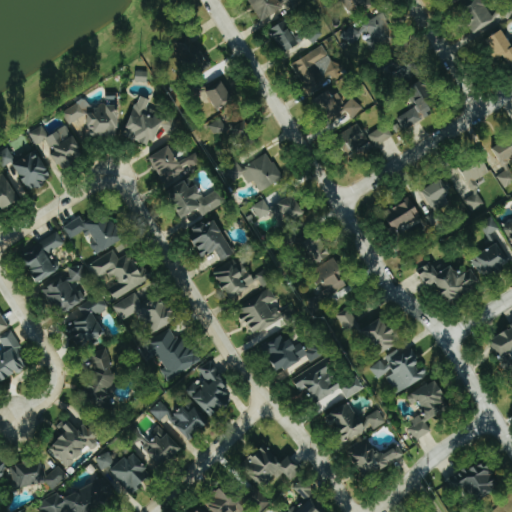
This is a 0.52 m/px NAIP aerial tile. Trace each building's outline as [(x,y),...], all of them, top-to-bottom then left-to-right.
[(252,0),(260,24),(282,18),(276,0),(252,0)] [(360,14),(378,8),(374,0),(343,0),(347,10),(358,7),(360,14)] [(494,21),(484,0),(474,0),(476,4),(465,9),(474,30),(494,21)] [(367,41),(375,55),(399,41),(383,13),(365,24),(373,38),(367,41)] [(272,27),(283,53),(300,45),(289,20),(272,27)] [(506,56),(510,66),(511,64),(511,38),(508,29),(486,39),(496,61),(506,56)] [(293,64),(310,92),(342,73),(325,44),(293,64)] [(204,69),(201,54),(189,56),(192,71),(204,69)] [(402,85),(416,75),(402,57),(388,67),(402,85)] [(398,116),(403,128),(440,113),(426,79),(409,86),(418,108),(398,116)] [(218,109),(234,100),(223,81),(207,91),(218,109)] [(340,122),(346,112),(356,118),(364,106),(351,98),(348,103),(337,95),(337,96),(325,89),(314,106),(340,122)] [(119,96),(106,96),(107,107),(95,107),(96,114),(90,114),(90,137),(120,136),(119,96)] [(126,128),(135,132),(132,138),(152,147),(159,132),(171,138),(179,121),(149,107),(152,101),(142,96),(126,128)] [(69,123),(94,114),(89,100),(64,109),(69,123)] [(253,132),(245,115),(215,128),(223,146),(253,132)] [(375,147),(358,123),(342,134),(358,158),(375,147)] [(393,135),(384,124),(370,137),(379,147),(393,135)] [(45,158),(53,154),(62,171),(75,164),(73,160),(83,154),(68,126),(49,136),(44,126),(31,132),(45,158)] [(511,138),(494,149),(507,171),(498,176),(505,188),(511,184),(511,169),(507,161),(511,157),(511,138)] [(196,153),(181,162),(171,146),(150,158),(163,180),(188,165),(191,170),(202,163),(196,153)] [(0,159),(6,167),(16,159),(7,148),(0,153),(0,159)] [(29,191),(53,179),(38,151),(15,163),(29,191)] [(250,184),(254,181),(261,192),(284,178),(268,153),(241,170),(250,184)] [(480,187),(477,180),(491,174),(486,162),(464,171),(472,191),(480,187)] [(0,176),(0,211),(21,200),(6,173),(0,176)] [(424,190),(436,213),(451,205),(446,196),(451,193),(444,180),(424,190)] [(204,217),(227,202),(219,189),(205,198),(197,185),(192,189),(186,181),(168,193),(185,218),(198,209),(204,217)] [(485,204),(478,193),(465,201),(473,212),(485,204)] [(278,204),(289,224),(306,214),(295,194),(278,204)] [(259,219),(273,213),(266,199),(253,206),(259,219)] [(395,231),(422,218),(414,200),(387,213),(395,231)] [(124,241),(109,214),(87,225),(82,217),(65,226),(72,239),(90,230),(96,241),(91,244),(97,255),(124,241)] [(489,236),(501,228),(492,216),(481,225),(489,236)] [(236,255),(217,220),(207,225),(206,221),(190,230),(205,257),(217,250),(224,262),(236,255)] [(23,251),(37,283),(58,273),(49,253),(66,246),(60,234),(23,251)] [(335,257),(333,258),(320,234),(301,244),(327,297),(350,286),(335,257)] [(511,263),(500,244),(472,260),(484,279),(511,263)] [(116,300),(150,279),(133,252),(120,259),(114,250),(90,266),(98,279),(111,271),(119,284),(109,290),(116,300)] [(216,269),(231,302),(274,283),(268,269),(251,278),(242,258),(216,269)] [(443,305),(480,286),(471,270),(459,276),(454,266),(439,273),(433,262),(423,268),(443,305)] [(77,283),(90,277),(84,264),(69,271),(71,276),(44,289),(57,316),(86,302),(77,283)] [(278,300),(272,288),(239,306),(255,335),(283,320),(273,303),(278,300)] [(178,320),(163,296),(145,307),(136,293),(114,306),(123,321),(136,314),(144,328),(152,324),(157,333),(178,320)] [(78,307),(84,318),(67,326),(79,351),(107,337),(96,315),(108,309),(101,295),(78,307)] [(337,315),(347,332),(360,324),(350,308),(337,315)] [(0,333),(10,328),(0,309),(0,333)] [(386,318),(363,331),(379,357),(401,344),(386,318)] [(511,350),(511,328),(490,338),(499,357),(511,350)] [(202,363),(187,335),(177,340),(172,329),(152,340),(167,368),(162,370),(168,381),(202,363)] [(0,357),(0,379),(2,383),(29,368),(19,349),(22,347),(13,331),(1,338),(9,353),(0,357)] [(263,347),(279,374),(308,357),(312,363),(323,356),(315,343),(303,349),(296,337),(287,343),(282,336),(263,347)] [(107,349),(90,355),(98,378),(87,382),(97,412),(114,406),(109,389),(119,385),(107,349)] [(428,380),(414,349),(402,355),(400,350),(384,357),(385,360),(371,366),(378,380),(387,376),(395,394),(428,380)] [(365,389),(357,375),(342,383),(328,358),(293,378),(300,392),(309,388),(317,403),(342,389),(347,398),(365,389)] [(209,420),(233,407),(224,391),(229,388),(213,361),(199,368),(205,380),(191,388),(209,420)] [(408,396),(412,406),(418,403),(427,422),(452,410),(439,382),(408,396)] [(150,410),(159,421),(171,411),(161,400),(150,410)] [(360,420),(351,403),(328,415),(344,444),(373,428),(374,430),(387,423),(380,410),(360,420)] [(190,413),(185,406),(170,417),(190,442),(210,427),(196,408),(190,413)] [(431,433),(423,416),(408,423),(416,441),(431,433)] [(67,468),(89,447),(92,450),(102,442),(86,424),(79,431),(67,418),(58,426),(65,434),(49,448),(67,468)] [(146,447),(166,468),(185,450),(169,433),(163,439),(159,435),(146,447)] [(406,457),(400,446),(379,457),(370,439),(349,450),(364,479),(406,457)] [(290,457),(281,465),(264,447),(244,466),(265,488),(283,472),(291,480),(302,470),(290,457)] [(102,470),(116,464),(110,452),(96,458),(102,470)] [(114,466),(129,495),(153,482),(138,453),(114,466)] [(0,487),(9,461),(0,458),(0,487)] [(50,483),(50,486),(66,483),(64,470),(45,473),(44,461),(11,465),(15,489),(50,483)] [(470,489),(477,502),(501,490),(487,463),(451,481),(458,495),(470,489)] [(40,509),(44,511),(95,511),(107,506),(116,494),(110,483),(103,478),(84,488),(82,491),(66,499),(57,494),(46,499),(40,509)] [(305,501),(316,493),(306,479),(295,487),(305,501)] [(245,511),(246,511),(226,488),(207,504),(214,511),(245,511)] [(288,511),(323,511),(312,499),(302,509),(297,504),(288,511)]
